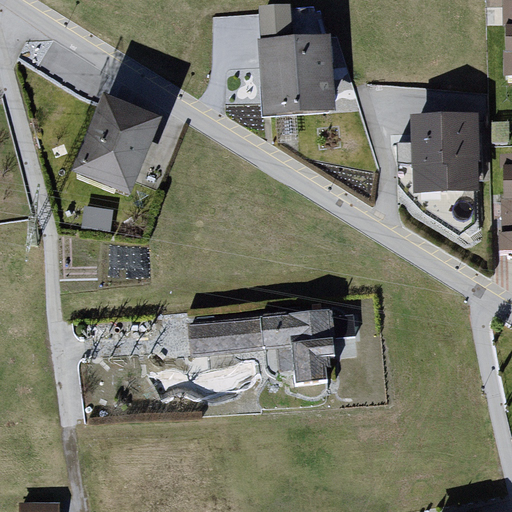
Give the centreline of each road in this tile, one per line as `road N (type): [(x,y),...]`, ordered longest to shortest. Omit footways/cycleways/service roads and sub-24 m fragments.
road 1 (residential): [(17,15),(294,176),(484,301)]
road 2 (residential): [(68,427),(50,237),(4,65),(3,44),(17,15)]
road 3 (residential): [(484,301),(483,353),(511,479)]
